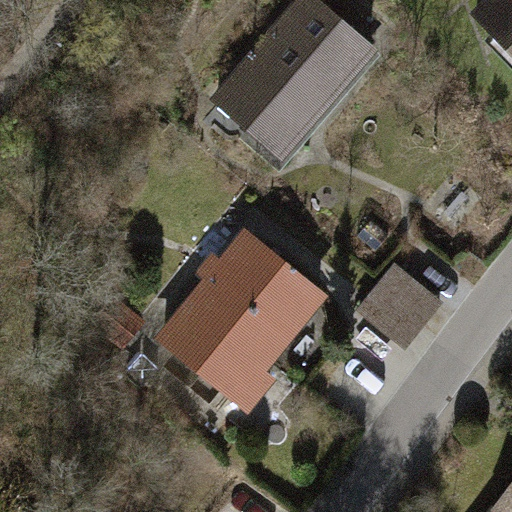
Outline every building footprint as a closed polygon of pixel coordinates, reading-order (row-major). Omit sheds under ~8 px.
[(386,43),(338,0),(291,0),(218,88),(295,152),(386,43)] [(511,0),(485,0),(480,6),(511,37),(511,0)] [(330,283),(241,212),(150,324),(239,395),(330,283)] [(446,291),(392,249),(351,302),(405,344),(446,291)] [(511,511),(511,446),(460,511),(511,511)]
